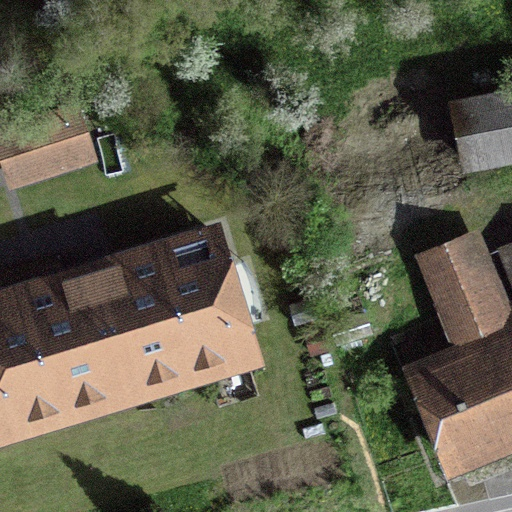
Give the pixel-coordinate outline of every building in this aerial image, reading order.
[(511,159),(511,77),(447,90),(463,169),(511,159)] [(0,120),(0,153),(11,185),(100,155),(79,94),(0,120)] [(469,216),(457,176),(397,194),(409,234),(469,216)] [(0,275),(0,435),(265,355),(220,208),(0,275)] [(449,338),(400,357),(445,468),(511,441),(511,235),(497,241),(511,278),(511,294),(507,296),(478,224),(414,250),(416,256),(387,268),(404,309),(433,298),(449,338)] [(304,329),(312,351),(329,346),(321,323),(304,329)] [(256,471),(252,457),(224,465),(228,479),(256,471)]
